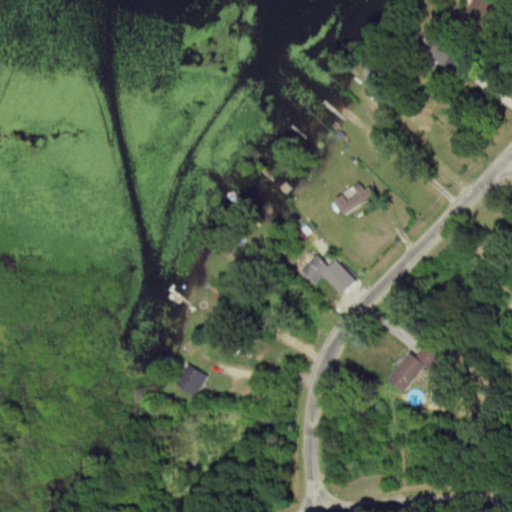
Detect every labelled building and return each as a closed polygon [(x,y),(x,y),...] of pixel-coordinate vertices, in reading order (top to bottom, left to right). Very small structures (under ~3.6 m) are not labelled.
[(502,0),(479,0),(470,21),(488,30),(502,0)] [(484,60),(438,31),(425,51),(471,80),(484,60)] [(248,335),(233,328),(223,350),(238,357),(248,335)] [(417,356),(413,352),(390,379),(409,395),(443,355),(428,342),(417,356)] [(199,396),(211,376),(192,364),(179,383),(199,396)]
